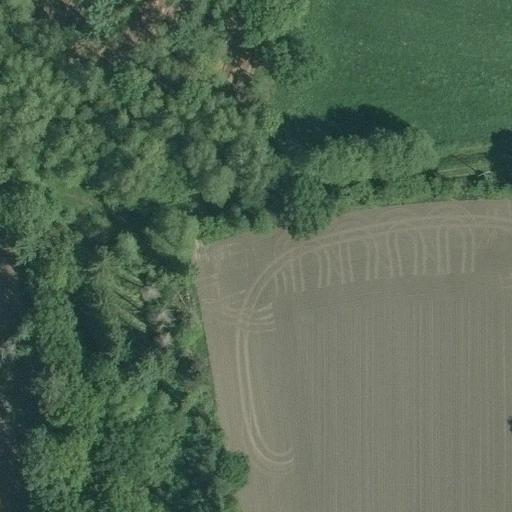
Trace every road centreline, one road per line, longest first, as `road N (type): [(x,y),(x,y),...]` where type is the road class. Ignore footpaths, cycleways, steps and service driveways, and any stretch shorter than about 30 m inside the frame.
road 1 (track): [(511,169),(234,205),(108,237),(85,252),(73,276)]
road 2 (track): [(106,511),(73,276)]
